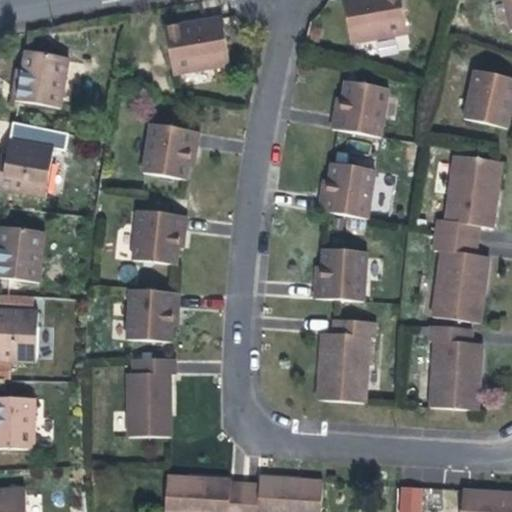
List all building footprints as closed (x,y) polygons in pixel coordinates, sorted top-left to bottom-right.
[(395,0),(372,0),(355,3),(354,0),(337,0),(346,47),(403,37),(395,0)] [(511,35),(511,0),(501,0),(509,36),(511,35)] [(219,23),(202,26),(203,32),(181,35),(180,30),(163,32),(171,79),(227,70),(219,23)] [(192,28),(180,30),(181,35),(203,32),(202,26),(192,28)] [(21,50),(18,71),(16,86),(9,85),(7,100),(56,107),(63,56),(21,50)] [(10,78),(9,85),(16,86),(18,71),(11,70),(10,78)] [(504,131),(508,113),(511,97),(511,81),(472,73),(461,121),(504,131)] [(385,90),(341,82),(338,99),(332,98),(329,110),(326,130),(376,139),(385,90)] [(182,185),(185,167),(187,150),(193,151),(196,135),(148,128),(140,178),(182,185)] [(10,141),(7,155),(5,167),(0,170),(0,190),(43,197),(51,148),(10,141)] [(192,158),(193,151),(187,150),(185,167),(191,168),(192,158)] [(482,197),(486,165),(447,161),(439,226),(433,226),(431,240),(473,245),(475,230),(486,232),(488,217),(490,198),(482,197)] [(326,164),(323,181),(317,180),(315,194),(312,212),(362,220),(370,172),(326,164)] [(494,166),(486,165),(482,197),(490,198),(494,166)] [(172,254),(176,233),(178,219),(184,220),(187,204),(138,196),(129,247),(172,254)] [(183,227),(184,220),(178,219),(176,233),(181,234),(183,227)] [(0,229),(0,234),(0,280),(39,283),(42,231),(0,229)] [(427,320),(467,325),(470,295),(478,296),(479,283),(482,263),(471,261),(473,245),(431,240),(429,256),(435,257),(427,320)] [(317,249),(315,267),(312,300),(359,303),(363,253),(317,249)] [(306,299),(312,300),(315,267),(309,267),(307,284),(306,299)] [(164,349),(166,332),(168,316),(173,317),(175,301),(167,300),(126,295),(120,344),(164,349)] [(474,326),(478,296),(470,295),(467,325),(474,326)] [(0,311),(0,362),(34,364),(35,313),(0,311)] [(371,344),(372,329),(328,326),(328,342),(316,342),(315,364),(314,374),(322,375),(321,407),(362,409),(365,343),(371,344)] [(426,412),(467,414),(468,382),(476,383),(477,349),(467,348),(468,333),(425,331),(424,347),(429,347),(426,412)] [(130,364),(130,380),(167,381),(173,381),(174,366),(130,364)] [(0,379),(8,380),(8,366),(0,365),(0,379)] [(313,407),(321,407),(322,375),(314,374),(313,407)] [(167,381),(130,380),(123,379),(121,441),(165,442),(166,408),(167,381)] [(474,414),(476,383),(468,382),(467,414),(474,414)] [(0,399),(0,452),(35,453),(35,400),(0,399)] [(162,511),(224,511),(226,484),(226,480),(202,479),(164,477),(162,511)] [(256,485),(254,511),(316,511),(319,481),(290,479),(257,477),(256,485)] [(226,484),(224,511),(239,511),(241,485),(226,484)] [(254,511),(256,485),(241,485),(239,511),(254,511)] [(422,511),(422,487),(397,487),(397,511),(422,511)] [(511,511),(511,492),(494,491),(461,489),(459,511),(511,511)] [(0,491),(0,511),(24,511),(24,490),(0,491)]
